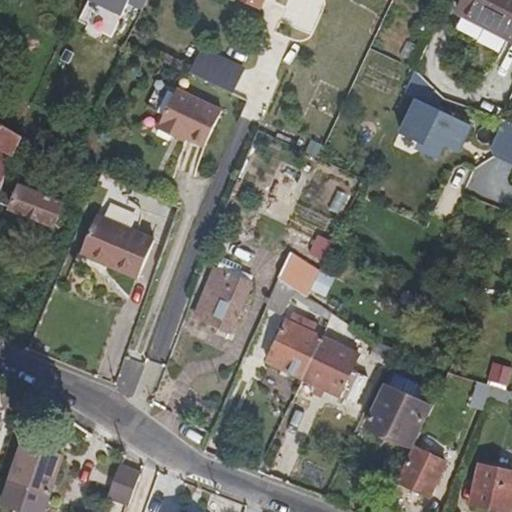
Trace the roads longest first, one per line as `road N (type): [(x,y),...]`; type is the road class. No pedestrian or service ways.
road 1 (unknown): [(297,0),(139,429)]
road 2 (residential): [(0,353),(42,369),(203,468),(318,511)]
